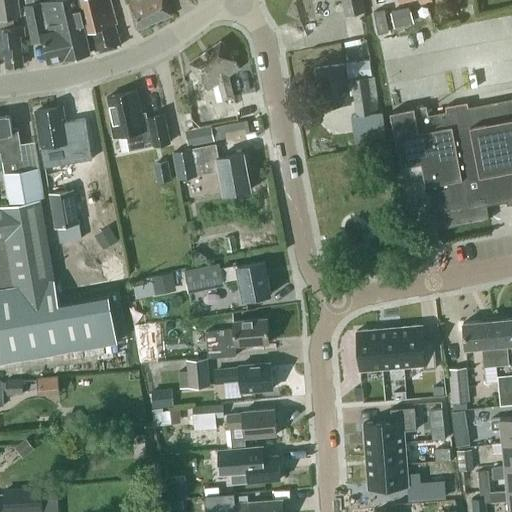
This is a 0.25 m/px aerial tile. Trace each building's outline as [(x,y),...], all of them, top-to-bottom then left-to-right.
[(0,0),(0,18),(21,16),(19,0),(0,0)] [(25,0),(27,4),(24,5),(33,42),(43,39),(48,62),(91,52),(79,0),(45,0),(44,0),(25,0)] [(96,51),(121,44),(116,23),(117,22),(110,0),(81,0),(89,30),(91,29),(96,51)] [(129,0),(128,1),(135,29),(172,14),(166,0),(129,0)] [(366,10),(363,0),(342,0),(346,15),(366,10)] [(391,30),(386,8),(375,11),(379,33),(391,30)] [(20,36),(27,36),(26,26),(0,27),(0,54),(5,55),(6,65),(23,64),(20,36)] [(221,40),(189,62),(203,82),(209,89),(219,81),(223,99),(233,97),(228,75),(240,67),(221,40)] [(324,108),(351,103),(345,63),(318,67),(324,108)] [(372,99),(368,76),(352,78),(357,115),(377,112),(375,99),(372,99)] [(143,119),(137,90),(108,96),(113,121),(111,121),(114,136),(126,133),(129,150),(170,141),(164,113),(147,117),(148,118),(143,119)] [(209,111),(202,91),(192,94),(199,118),(212,121),(218,118),(214,109),(209,111)] [(393,111),(390,111),(396,142),(401,166),(421,163),(426,185),(428,185),(436,229),(490,218),(488,205),(511,200),(510,195),(511,194),(511,97),(429,114),(427,104),(393,111)] [(41,146),(68,142),(63,106),(36,110),(41,146)] [(193,108),(179,109),(181,126),(195,124),(193,108)] [(9,202),(45,197),(41,166),(24,169),(20,137),(18,127),(12,128),(10,115),(0,116),(0,151),(1,151),(2,161),(9,202)] [(212,125),(186,130),(189,145),(214,140),(212,125)] [(225,194),(251,189),(244,152),(218,157),(216,144),(173,151),(179,178),(221,170),(225,194)] [(172,179),(169,161),(154,163),(158,182),(172,179)] [(55,227),(81,223),(75,188),(50,193),(55,227)] [(31,200),(0,205),(0,362),(118,343),(110,294),(60,302),(56,278),(43,198),(31,200)] [(244,299),(271,294),(265,261),(239,266),(238,263),(221,266),(224,280),(240,277),(244,299)] [(511,316),(491,318),(495,365),(510,363),(508,344),(511,343),(511,316)] [(234,329),(207,330),(209,357),(235,355),(235,345),(269,343),(267,317),(233,320),(234,329)] [(495,365),(491,318),(463,321),(465,348),(483,347),(484,365),(495,365)] [(404,368),(426,366),(423,326),(401,328),(404,368)] [(382,369),(404,368),(401,328),(380,329),(382,369)] [(360,371),(382,369),(380,329),(358,331),(360,371)] [(210,385),(208,357),(187,359),(188,370),(179,370),(181,388),(210,385)] [(239,381),(240,391),(273,388),(271,362),(238,365),(238,366),(214,369),(215,383),(239,381)] [(485,373),(496,372),(495,365),(484,365),(485,373)] [(470,401),(468,367),(450,368),(452,402),(470,401)] [(511,404),(511,373),(498,375),(501,405),(511,404)] [(38,375),(38,392),(57,392),(57,375),(38,375)] [(24,393),(23,378),(7,379),(8,394),(24,393)] [(174,405),(173,387),(151,389),(152,406),(174,405)] [(224,417),(223,403),(193,405),(195,429),(217,427),(217,417),(224,417)] [(171,409),(171,408),(153,411),(155,424),(181,421),(180,408),(171,409)] [(244,436),(277,434),(275,408),(242,411),(242,412),(227,413),(228,428),(243,427),(244,436)] [(365,441),(405,438),(404,416),(364,419),(365,441)] [(503,442),(511,441),(511,416),(491,418),(492,429),(501,428),(503,442)] [(468,444),(467,431),(455,432),(457,445),(468,444)] [(147,455),(145,433),(134,434),(134,438),(123,439),(124,457),(147,455)] [(35,448),(27,437),(15,447),(24,458),(35,448)] [(367,462),(407,459),(405,438),(365,441),(367,462)] [(505,466),(511,465),(511,441),(503,442),(492,443),(493,452),(504,451),(505,466)] [(232,481),(281,478),(279,454),(248,456),(247,446),(219,448),(220,464),(231,463),(232,481)] [(475,469),(473,448),(457,450),(459,470),(475,469)] [(369,484),(408,481),(407,459),(367,462),(369,484)] [(507,489),(511,488),(511,465),(505,466),(492,467),(494,478),(506,477),(507,489)] [(490,485),(488,469),(478,470),(480,486),(490,485)] [(507,489),(491,491),(490,485),(480,486),(482,502),(508,500),(509,511),(511,511),(511,488),(507,489)] [(233,493),(205,495),(206,511),(225,509),(224,511),(283,511),(283,499),(234,502),(233,493)]
